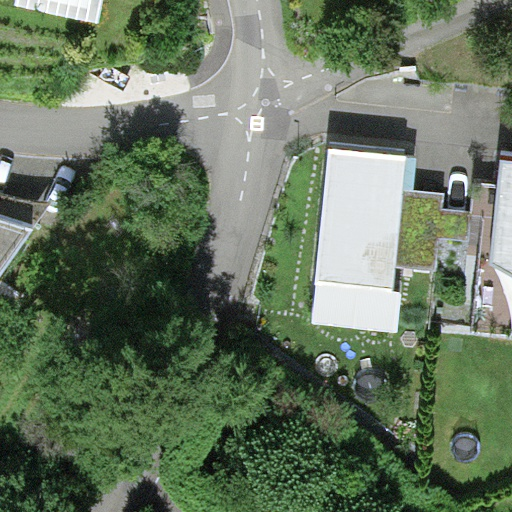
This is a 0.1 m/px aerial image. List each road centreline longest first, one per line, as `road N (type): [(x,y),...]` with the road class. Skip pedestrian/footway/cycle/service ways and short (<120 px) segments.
road 1 (residential): [(268,93),(220,267),(111,511)]
road 2 (residential): [(0,119),(156,125),(268,93)]
road 3 (residential): [(496,0),(268,93)]
